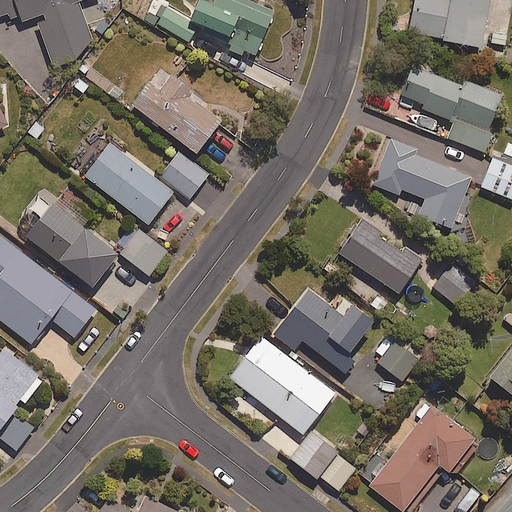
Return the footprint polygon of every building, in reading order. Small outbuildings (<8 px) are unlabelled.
[(50,66),(79,57),(94,38),(81,0),(82,0),(0,0),(0,14),(9,11),(12,19),(20,17),(21,22),(34,18),(50,66)] [(205,23),(201,32),(257,55),(275,11),(250,0),(216,0),(216,2),(210,0),(197,0),(190,16),(205,23)] [(504,46),(507,33),(488,29),(494,3),(481,0),(416,0),(409,31),(484,48),(485,42),(504,46)] [(197,26),(167,8),(158,23),(188,41),(197,26)] [(494,136),(490,134),(505,96),(467,80),(465,86),(412,65),(401,93),(423,102),(421,108),(455,121),(448,137),(488,153),(494,136)] [(160,67),(132,108),(199,154),(223,120),(191,98),(195,91),(160,67)] [(0,127),(9,123),(0,105),(0,127)] [(36,119),(26,132),(39,141),(49,128),(36,119)] [(417,216),(452,231),(473,179),(415,155),(417,151),(389,139),(371,184),(399,196),(401,190),(424,200),(417,216)] [(173,193),(109,145),(86,175),(151,223),(173,193)] [(162,176),(189,198),(208,175),(181,153),(162,176)] [(511,197),(511,165),(493,158),(482,186),(511,197)] [(91,221),(58,196),(28,236),(94,287),(120,253),(86,228),(91,221)] [(382,232),(364,219),(341,252),(400,293),(423,261),(403,247),(401,251),(379,236),(382,232)] [(122,254),(149,275),(168,251),(140,230),(122,254)] [(52,318),(76,337),(98,308),(0,234),(0,320),(32,345),(52,318)] [(459,304),(473,288),(450,269),(436,285),(459,304)] [(275,334),(295,349),(302,340),(347,373),(356,361),(350,355),(377,320),(352,301),(343,314),(309,289),(275,334)] [(376,351),(382,355),(377,361),(403,381),(420,359),(389,335),(376,351)] [(335,392),(262,337),(232,378),(304,432),(335,392)] [(19,411),(44,380),(5,348),(0,353),(0,440),(15,452),(37,425),(19,411)] [(511,359),(491,385),(511,402),(511,359)] [(448,422),(436,413),(372,491),(397,511),(411,511),(443,472),(452,480),(478,447),(458,430),(459,428),(450,420),(448,422)] [(340,451),(312,429),(289,458),(317,480),(340,451)] [(342,455),(323,478),(339,491),(358,469),(342,455)] [(97,511),(132,511),(112,495),(97,511)] [(181,511),(177,511),(145,495),(137,511),(185,511),(182,510),(181,511)]
